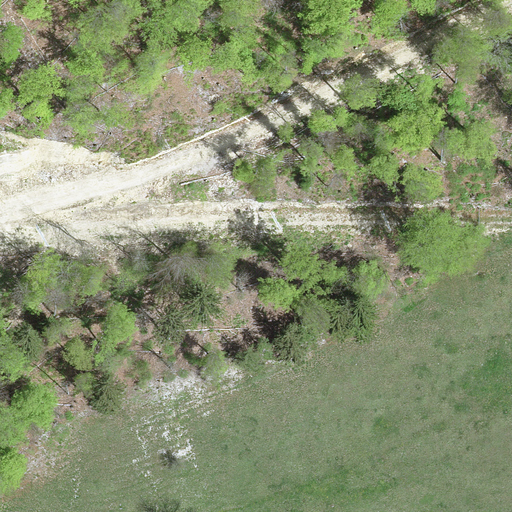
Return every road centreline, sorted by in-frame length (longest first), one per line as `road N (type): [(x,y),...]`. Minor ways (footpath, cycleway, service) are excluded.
road 1 (track): [(0,214),(248,136),(511,0)]
road 2 (track): [(0,230),(313,217),(511,223)]
road 3 (track): [(0,142),(67,158),(115,182)]
